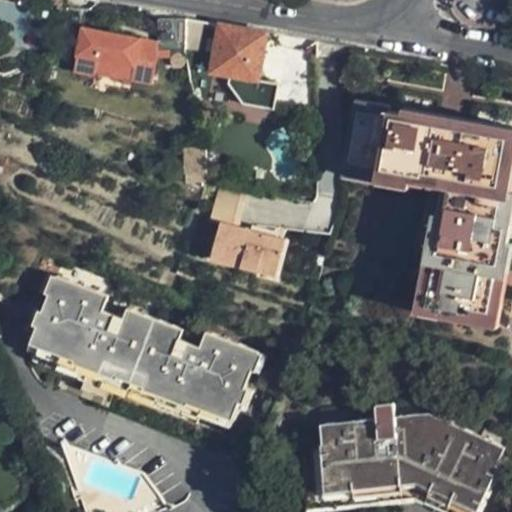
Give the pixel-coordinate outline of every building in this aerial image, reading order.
[(190,49),(185,17),(159,22),(161,36),(162,54),(190,49)] [(162,54),(161,36),(160,40),(141,37),(142,33),(86,22),(77,66),(98,70),(101,54),(137,61),(135,74),(157,78),(162,54)] [(260,79),(267,32),(222,24),(215,70),(260,79)] [(98,70),(97,77),(133,84),(135,74),(137,61),(101,54),(98,70)] [(260,79),(232,74),(230,83),(246,106),(278,111),(283,83),(260,79)] [(424,307),(469,314),(471,311),(495,314),(507,246),(511,223),(511,219),(504,218),(510,185),(503,184),(511,135),(355,105),(342,167),(424,182),(426,177),(445,180),(424,307)] [(198,178),(200,179),(202,152),(181,150),(181,177),(198,178)] [(279,272),(286,237),(218,225),(212,258),(279,272)] [(190,360),(168,353),(178,320),(126,302),(120,321),(102,315),(108,296),(60,279),(32,362),(222,428),(228,425),(254,348),(201,328),(190,360)] [(320,464),(321,510),(412,507),(421,511),(492,511),(497,504),(485,497),(499,472),(429,432),(331,436),(333,464),(320,464)] [(86,511),(163,511),(168,510),(169,511),(171,511),(186,501),(155,466),(62,443),(86,511)]
